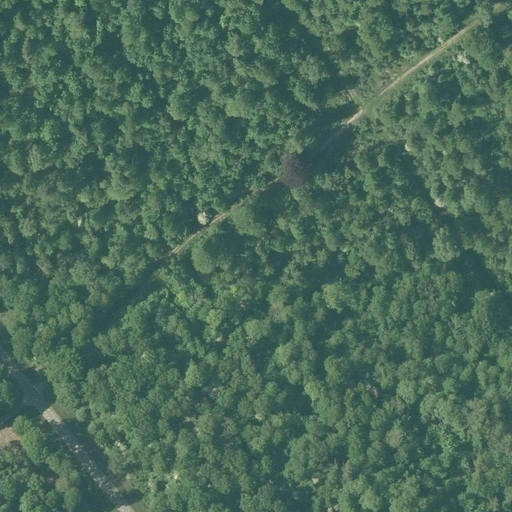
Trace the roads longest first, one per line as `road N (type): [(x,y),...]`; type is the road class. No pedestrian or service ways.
road 1 (track): [(502,0),(305,160),(181,242),(105,332),(0,420)]
road 2 (track): [(511,314),(283,0)]
road 3 (tertiary): [(125,511),(0,354)]
